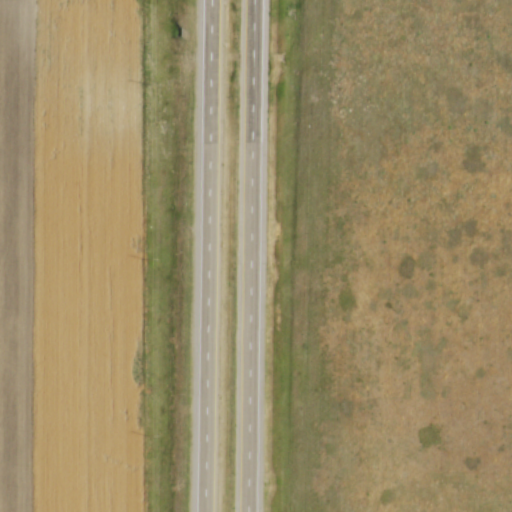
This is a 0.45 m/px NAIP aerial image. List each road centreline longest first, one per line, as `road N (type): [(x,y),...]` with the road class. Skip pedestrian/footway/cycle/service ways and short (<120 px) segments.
road 1 (trunk): [(213,0),(207,511)]
road 2 (trunk): [(251,511),(256,0)]
